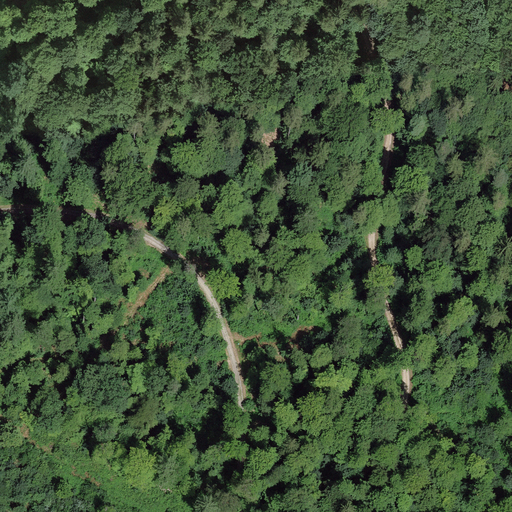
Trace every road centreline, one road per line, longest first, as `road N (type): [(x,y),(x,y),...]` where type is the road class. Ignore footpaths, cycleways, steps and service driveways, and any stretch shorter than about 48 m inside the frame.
road 1 (track): [(349,0),(377,57),(387,104),(375,260),(409,383),(392,433),(331,511)]
road 2 (track): [(242,511),(244,407),(233,354),(197,276),(156,241),(121,225),(33,205),(0,209)]
road 3 (track): [(177,260),(0,370)]
road 4 (track): [(409,383),(501,511)]
